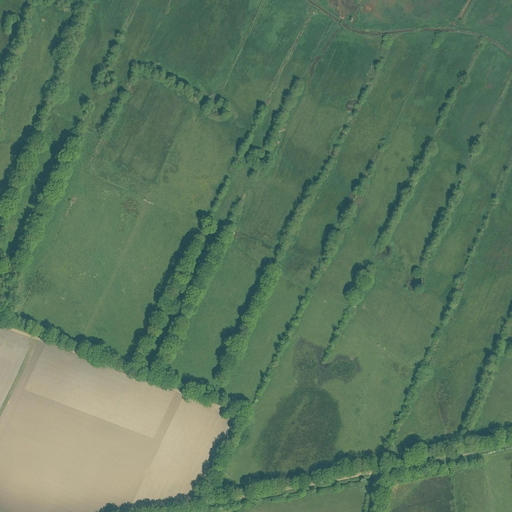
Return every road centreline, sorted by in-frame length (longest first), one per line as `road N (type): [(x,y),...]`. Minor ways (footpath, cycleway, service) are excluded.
road 1 (track): [(38,337),(232,418),(198,503)]
road 2 (track): [(198,503),(375,472)]
road 3 (track): [(375,472),(511,445)]
